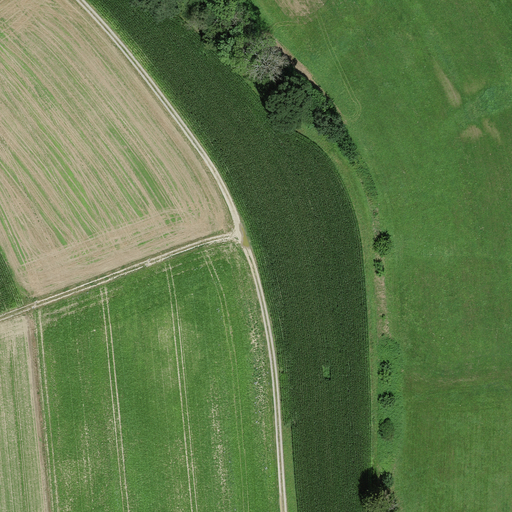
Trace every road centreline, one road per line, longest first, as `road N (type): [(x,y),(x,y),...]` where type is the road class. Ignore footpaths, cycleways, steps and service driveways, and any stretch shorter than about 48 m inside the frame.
road 1 (track): [(78,0),(179,129),(237,230),(270,336),(281,511)]
road 2 (track): [(237,230),(0,316)]
